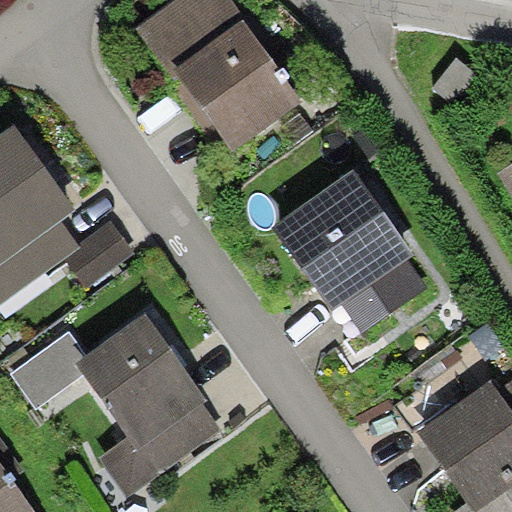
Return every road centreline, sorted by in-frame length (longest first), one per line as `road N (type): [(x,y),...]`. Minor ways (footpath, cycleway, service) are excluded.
road 1 (residential): [(39,16),(387,511)]
road 2 (residential): [(511,276),(408,113),(348,0)]
